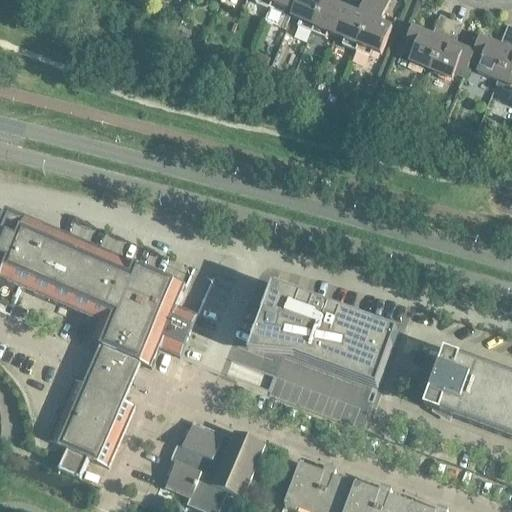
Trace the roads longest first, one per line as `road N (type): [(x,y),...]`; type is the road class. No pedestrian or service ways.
road 1 (secondary): [(117,153),(511,273)]
road 2 (unclassified): [(497,511),(192,399)]
road 3 (unknown): [(511,373),(419,347),(395,425),(405,436),(511,476)]
road 4 (unclassified): [(255,257),(511,332)]
road 5 (unclassified): [(0,195),(255,257)]
road 6 (unclassified): [(192,399),(255,257)]
road 7 (secondary): [(117,153),(86,134),(0,106)]
road 8 (unclassified): [(118,511),(164,396)]
